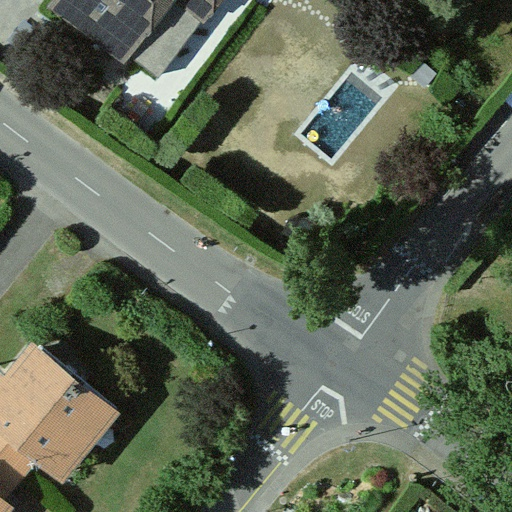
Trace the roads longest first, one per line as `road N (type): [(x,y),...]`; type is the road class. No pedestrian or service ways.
road 1 (tertiary): [(0,118),(237,297),(340,363)]
road 2 (residential): [(340,363),(511,150)]
road 3 (tertiary): [(340,363),(511,475)]
road 4 (residential): [(221,511),(340,363)]
